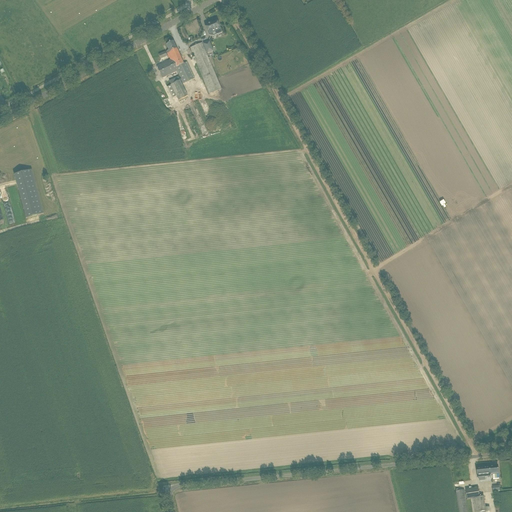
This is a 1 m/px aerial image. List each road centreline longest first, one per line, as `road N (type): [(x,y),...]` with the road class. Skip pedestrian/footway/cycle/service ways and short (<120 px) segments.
road 1 (track): [(478,456),(223,0)]
road 2 (unclassified): [(172,511),(175,487),(511,453)]
road 3 (tertiary): [(0,121),(213,0)]
